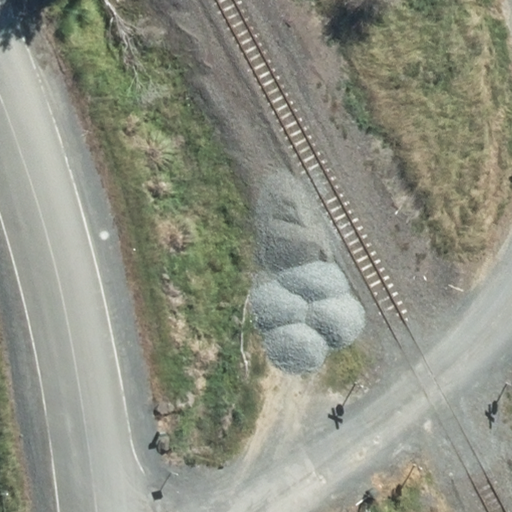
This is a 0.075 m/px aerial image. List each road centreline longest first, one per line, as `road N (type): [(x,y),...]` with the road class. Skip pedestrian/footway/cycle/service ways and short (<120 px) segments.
road 1 (tertiary): [(96,511),(51,255),(0,91)]
road 2 (unclassified): [(511,277),(497,310),(423,382),(232,511)]
